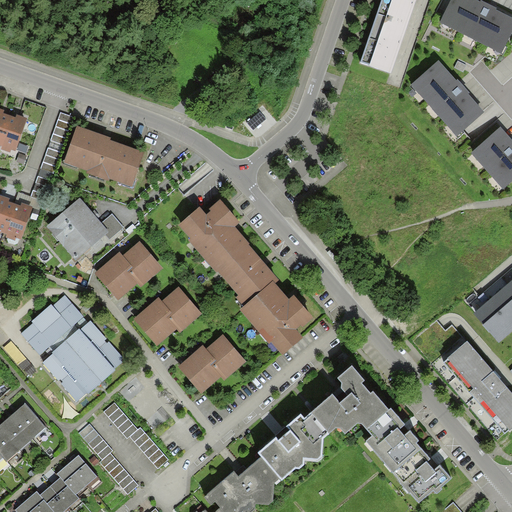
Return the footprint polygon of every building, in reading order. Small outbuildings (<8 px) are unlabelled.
[(379,0),(359,62),(390,73),(413,0),(379,0)] [(511,15),(481,0),(453,0),(441,23),(501,53),(511,31),(511,15)] [(439,60),(409,86),(456,138),(485,112),(439,60)] [(59,111),(57,118),(69,122),(72,115),(59,111)] [(8,115),(0,135),(0,140),(14,146),(24,117),(16,114),(15,117),(8,115)] [(57,118),(54,125),(67,129),(69,122),(57,118)] [(54,125),(52,132),(64,136),(67,129),(54,125)] [(78,126),(66,158),(88,166),(87,168),(105,175),(106,173),(129,181),(140,150),(110,139),(111,138),(78,126)] [(511,143),(497,127),(468,154),(504,192),(511,183),(511,143)] [(52,132),(49,139),(62,143),(64,136),(52,132)] [(49,139),(47,146),(59,150),(62,143),(49,139)] [(47,146),(44,153),(57,157),(59,150),(47,146)] [(44,153),(42,160),(55,164),(57,157),(44,153)] [(42,160),(39,166),(52,171),(55,164),(42,160)] [(39,166),(37,173),(50,178),(52,171),(39,166)] [(37,173),(35,180),(47,185),(50,178),(37,173)] [(35,180),(32,187),(45,192),(47,185),(35,180)] [(32,187),(30,194),(42,199),(45,192),(32,187)] [(0,227),(2,229),(12,202),(5,200),(6,197),(0,194),(0,227)] [(78,197),(65,209),(92,240),(104,230),(106,228),(100,221),(78,197)] [(19,205),(12,202),(2,229),(8,231),(6,237),(15,241),(29,205),(20,202),(19,205)] [(216,268),(223,262),(245,241),(234,229),(231,232),(226,226),(235,218),(221,203),(207,216),(198,205),(181,221),(201,243),(197,247),(203,254),(208,249),(215,257),(211,261),(216,268)] [(65,209),(49,224),(77,254),(92,240),(65,209)] [(110,211),(100,221),(106,228),(104,230),(109,236),(122,224),(110,211)] [(137,240),(121,255),(118,251),(97,270),(118,292),(135,277),(138,281),(158,263),(137,240)] [(257,255),(245,241),(223,262),(228,268),(224,271),(241,289),(239,291),(247,300),(270,279),(275,275),(263,261),(260,263),(254,258),(257,255)] [(511,276),(469,314),(494,343),(511,327),(511,276)] [(282,293),(270,279),(247,300),(241,306),(247,313),(251,310),(256,315),(252,319),(260,327),(263,324),(272,334),(269,336),(281,350),(300,332),(292,323),(308,309),(293,293),(284,301),(279,295),(282,293)] [(176,285),(160,300),(157,296),(135,316),(154,336),(162,329),(164,331),(173,322),(178,327),(189,317),(186,314),(195,305),(176,285)] [(60,380),(75,398),(87,387),(89,389),(113,368),(111,366),(123,355),(108,339),(105,341),(101,337),(104,334),(89,317),(78,327),(71,320),(81,311),(63,292),(52,302),(50,300),(29,318),(31,320),(19,331),(37,351),(48,341),(55,349),(42,360),(56,376),(58,374),(62,378),(60,380)] [(2,323),(0,324),(0,344),(2,347),(14,337),(2,323)] [(220,333),(204,348),(201,344),(180,364),(199,384),(207,377),(209,379),(218,370),(222,374),(232,365),(230,362),(239,353),(220,333)] [(511,404),(459,339),(438,356),(464,388),(460,391),(470,402),(474,399),(500,432),(511,421),(511,404)] [(13,342),(6,348),(31,377),(38,370),(13,342)] [(357,417),(364,426),(388,404),(373,387),(369,390),(359,378),(362,375),(350,361),(336,374),(342,381),(339,384),(346,392),(339,398),(332,390),(311,408),(329,429),(338,421),(344,428),(357,417)] [(44,423),(23,399),(10,410),(31,434),(44,423)] [(113,399),(102,408),(125,435),(128,433),(136,426),(113,399)] [(364,438),(392,468),(420,442),(416,438),(418,436),(409,426),(403,431),(397,425),(402,419),(388,404),(364,426),(370,432),(364,438)] [(322,435),(329,429),(311,408),(303,414),(299,410),(285,422),(288,426),(278,435),(275,432),(256,449),(259,452),(279,473),(282,476),(290,468),(286,465),(294,456),(303,457),(304,449),(321,451),(322,435)] [(31,434),(10,410),(0,418),(0,424),(18,445),(31,434)] [(89,421),(78,430),(102,457),(110,450),(113,448),(89,421)] [(136,426),(128,433),(157,466),(168,456),(139,423),(136,426)] [(18,445),(0,424),(0,450),(3,454),(5,456),(18,445)] [(420,442),(392,468),(398,476),(396,478),(416,499),(431,485),(434,488),(450,474),(438,461),(433,466),(425,457),(430,453),(420,442)] [(102,457),(99,460),(127,491),(138,482),(110,450),(102,457)] [(85,482),(96,473),(77,452),(66,461),(85,482)] [(235,511),(237,511),(255,494),(273,494),(272,480),(279,473),(259,452),(237,473),(232,466),(206,491),(216,505),(222,511),(235,511)] [(75,491),(85,482),(66,461),(57,470),(59,473),(75,491)] [(68,502),(78,494),(75,491),(59,473),(49,481),(68,502)] [(57,511),(68,502),(49,481),(39,491),(54,508),(57,511)] [(40,511),(49,511),(54,508),(39,491),(36,487),(26,496),(40,511)] [(20,511),(40,511),(26,496),(15,505),(18,509),(20,511)] [(445,511),(462,511),(457,502),(444,510),(445,511)] [(160,511),(153,503),(146,509),(148,511),(160,511)]
